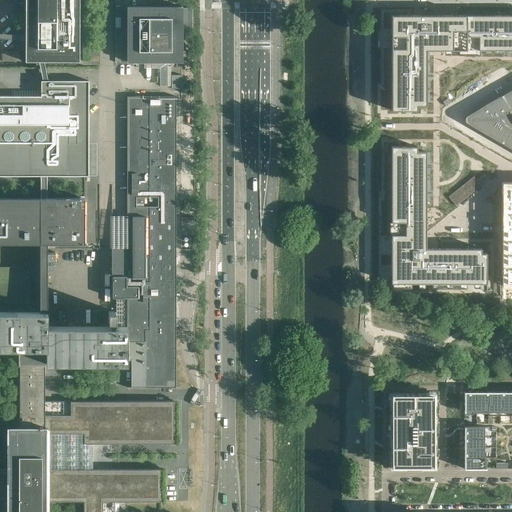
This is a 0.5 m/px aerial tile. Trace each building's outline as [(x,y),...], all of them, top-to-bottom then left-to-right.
[(44,62),(79,62),(79,0),(25,0),(25,61),(39,62),(44,62)] [(182,7),(127,7),(127,62),(165,62),(165,72),(171,72),(171,62),(182,62),(182,7)] [(406,15),(391,15),(391,29),(391,35),(391,48),(391,49),(391,110),(398,110),(401,110),(406,110),(411,110),(417,110),(417,105),(426,105),(426,50),(430,50),(444,50),(458,50),(465,50),(466,50),(479,50),(511,49),(511,14),(458,15),(429,15),(427,15),(426,15),(413,15),(412,15),(406,15)] [(2,51),(2,61),(20,61),(20,51),(2,51)] [(0,346),(19,346),(19,354),(20,354),(20,366),(20,427),(20,439),(11,439),(11,446),(14,446),(14,456),(20,456),(20,469),(7,469),(0,469),(0,500),(0,501),(0,511),(114,511),(114,501),(160,501),(160,470),(92,469),(92,444),(173,443),(173,402),(45,402),(45,365),(45,360),(117,360),(117,359),(127,359),(131,359),(131,386),(131,387),(173,387),(173,97),(173,96),(132,96),(132,97),(132,246),(127,246),(123,246),(112,245),(112,247),(112,258),(112,276),(112,297),(127,297),(127,325),(114,325),(114,322),(116,322),(116,311),(108,311),(108,322),(110,322),(110,325),(80,326),(47,326),(47,262),(54,262),(54,252),(47,252),(47,243),(63,243),(80,243),(84,243),(84,198),(80,198),(47,198),(47,176),(89,176),(96,176),(96,143),(89,143),(89,80),(48,80),(44,62),(39,62),(43,80),(41,80),(41,96),(0,95),(0,346)] [(182,75),(172,75),(172,88),(183,88),(182,75)] [(464,118),(464,119),(464,120),(465,121),(465,122),(466,123),(467,123),(469,125),(511,149),(511,89),(467,115),(466,116),(465,117),(464,118)] [(417,146),(391,146),(391,275),(391,283),(411,283),(418,283),(424,283),(432,283),(438,283),(446,283),(452,283),(460,283),(466,283),(474,283),(480,283),(486,283),(486,253),(481,253),(481,248),(426,248),(426,151),(417,151),(417,146)] [(194,235),(194,217),(181,217),(181,235),(194,235)] [(116,387),(116,374),(98,374),(98,375),(98,386),(98,387),(116,387)] [(476,413),(476,391),(464,391),(464,411),(476,411),(476,413)] [(488,415),(488,391),(476,391),(476,413),(488,413),(488,415)] [(500,415),(500,391),(488,391),(488,415),(500,415)] [(511,415),(511,391),(500,391),(500,415),(511,415)] [(434,393),(391,393),(391,467),(434,467),(434,450),(434,437),(434,393)] [(484,426),(464,426),(464,437),(484,437),(484,426)] [(484,447),(484,437),(464,437),(464,447),(484,447)] [(484,457),(484,447),(464,447),(464,458),(486,458),(486,457),(484,457)] [(486,468),(486,458),(464,458),(464,468),(486,468)] [(360,511),(360,502),(347,502),(347,511),(360,511)]
